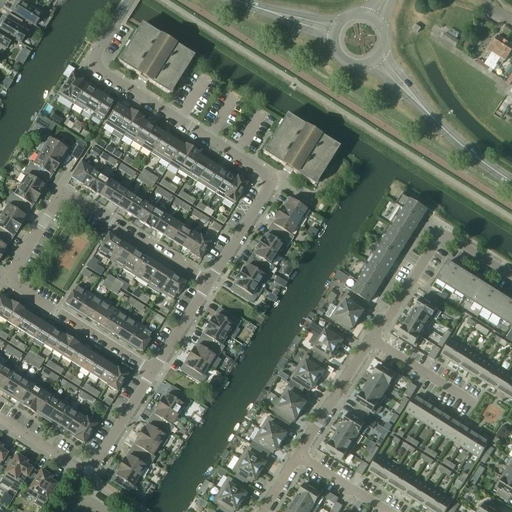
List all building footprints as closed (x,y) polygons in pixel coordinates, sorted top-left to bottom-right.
[(34,26),(43,12),(35,7),(37,5),(35,0),(20,0),(21,2),(19,6),(16,4),(11,12),(34,26)] [(12,39),(20,44),(28,30),(20,25),(22,22),(9,14),(4,24),(1,22),(0,23),(0,31),(12,39)] [(169,95),(192,57),(141,25),(117,62),(139,76),(138,79),(145,84),(147,81),(169,95)] [(455,40),(459,34),(451,29),(447,35),(455,40)] [(0,54),(2,55),(12,39),(0,31),(0,54)] [(506,41),(498,36),(488,50),(491,52),(485,63),(481,60),(480,62),(489,67),(506,41)] [(494,71),(497,66),(496,65),(500,58),(505,61),(511,49),(511,45),(506,41),(489,67),(494,71)] [(85,85),(80,82),(81,80),(72,73),(68,80),(67,79),(62,87),(63,87),(58,96),(73,105),(85,85)] [(96,89),(90,85),(89,87),(85,85),(73,105),(82,111),(96,89)] [(104,96),(101,95),(101,93),(96,89),(82,111),(91,117),(104,96)] [(91,117),(101,123),(114,101),(108,97),(107,98),(104,96),(91,117)] [(126,111),(123,109),(124,107),(118,103),(104,125),(114,131),(126,111)] [(137,114),(131,110),(129,113),(126,111),(114,131),(123,136),(137,114)] [(145,122),(141,120),(143,118),(137,114),(123,136),(132,142),(145,122)] [(292,172),(314,185),(337,148),(286,116),(262,153),(284,167),(283,169),(290,174),(292,172)] [(41,117),(37,124),(47,131),(51,124),(41,117)] [(73,125),(67,121),(64,126),(70,130),(73,125)] [(155,126),(149,122),(148,124),(145,122),(132,142),(141,148),(155,126)] [(70,130),(76,133),(79,128),(73,125),(70,130)] [(163,133),(160,131),(161,130),(155,126),(141,148),(150,154),(163,133)] [(80,135),(85,139),(88,134),(83,130),(80,135)] [(173,138),(167,134),(166,135),(163,133),(150,154),(159,159),(173,138)] [(58,166),(62,160),(60,159),(66,150),(45,137),(42,143),(45,145),(39,154),(58,166)] [(181,145),(178,143),(179,141),(173,138),(159,159),(168,165),(181,145)] [(99,141),(96,146),(102,149),(105,144),(99,141)] [(77,161),(84,149),(77,145),(70,157),(77,161)] [(192,149),(186,145),(184,147),(181,145),(168,165),(178,171),(192,149)] [(114,150),(108,146),(105,151),(111,155),(114,150)] [(94,148),(91,153),(97,157),(100,152),(94,148)] [(199,156),(196,154),(197,152),(192,149),(178,171),(187,176),(199,156)] [(111,155),(117,159),(120,154),(114,150),(111,155)] [(58,166),(39,154),(33,164),(30,162),(26,168),(46,180),(52,171),(54,172),(58,166)] [(109,157),(103,154),(100,159),(106,162),(109,157)] [(209,161),(203,157),(203,158),(199,156),(187,176),(196,182),(209,161)] [(106,162),(113,166),(116,161),(109,157),(106,162)] [(132,162),(126,158),(123,163),(129,166),(132,162)] [(218,168),(215,166),(215,164),(209,161),(196,182),(205,188),(218,168)] [(90,168),(80,162),(71,178),(80,184),(90,168)] [(129,166),(135,170),(138,165),(132,162),(129,166)] [(128,169),(122,165),(119,170),(125,174),(128,169)] [(46,180),(26,168),(23,174),(26,176),(20,185),(39,197),(42,191),(41,190),(46,180)] [(99,174),(90,168),(80,184),(83,186),(83,187),(89,191),(99,174)] [(228,172),(222,168),(221,170),(218,168),(205,188),(214,194),(228,172)] [(125,174),(131,178),(134,173),(128,169),(125,174)] [(150,174),(144,170),(141,175),(147,179),(150,174)] [(237,177),(236,179),(233,177),(234,176),(228,172),(214,194),(223,199),(237,177)] [(108,180),(99,174),(89,191),(95,194),(95,193),(98,195),(108,180)] [(153,183),(156,178),(150,174),(147,179),(153,183)] [(147,179),(141,175),(138,180),(144,184),(147,179)] [(233,205),(238,197),(239,197),(244,190),(243,189),(247,183),(237,177),(223,199),(233,205)] [(153,183),(147,179),(144,184),(150,188),(153,183)] [(117,186),(108,180),(98,195),(108,201),(117,186)] [(169,184),(163,181),(160,185),(166,189),(169,184)] [(175,188),(169,184),(166,189),(172,193),(175,188)] [(39,197),(20,185),(14,194),(11,192),(7,198),(27,211),(33,202),(35,203),(39,197)] [(126,191),(117,186),(108,201),(117,207),(126,191)] [(164,192),(158,188),(155,193),(161,197),(164,192)] [(136,197),(126,191),(117,207),(126,213),(136,197)] [(170,196),(164,192),(161,197),(167,200),(170,196)] [(187,196),(181,192),(178,197),(184,201),(187,196)] [(427,210),(401,194),(395,204),(404,210),(420,220),(427,210)] [(193,200),(187,196),(184,201),(190,204),(193,200)] [(145,203),(136,197),(126,213),(135,218),(145,203)] [(27,211),(7,198),(3,204),(7,206),(1,216),(20,227),(23,221),(22,220),(27,211)] [(183,203),(177,199),(174,204),(180,208),(183,203)] [(309,212),(288,199),(283,208),(281,207),(277,213),(296,225),(302,216),(305,218),(309,212)] [(154,208),(145,203),(135,218),(138,220),(138,221),(144,225),(154,208)] [(189,207),(183,203),(180,208),(186,212),(189,207)] [(206,207),(199,204),(196,208),(202,212),(206,207)] [(212,211),(206,207),(202,212),(209,216),(212,211)] [(163,214),(154,208),(144,225),(150,229),(150,228),(153,230),(163,214)] [(420,220),(404,210),(398,219),(392,228),(409,238),(415,229),(420,220)] [(201,215),(195,211),(192,216),(198,219),(201,215)] [(296,225),(277,213),(273,220),(275,221),(269,230),(289,243),(293,237),(290,235),(296,225)] [(172,220),(163,214),(153,230),(162,235),(172,220)] [(207,218),(201,215),(198,219),(204,223),(207,218)] [(20,227),(1,216),(0,216),(0,236),(8,241),(14,232),(16,233),(20,227)] [(220,216),(217,221),(223,225),(226,219),(220,216)] [(181,226),(172,220),(162,235),(172,241),(181,226)] [(215,224),(212,229),(218,233),(221,227),(215,224)] [(190,231),(181,226),(172,241),(181,247),(190,231)] [(409,238),(392,228),(387,237),(381,246),(398,256),(403,247),(409,238)] [(289,243),(269,230),(263,239),(262,238),(258,244),(277,256),(282,246),(286,248),(289,243)] [(199,237),(190,231),(181,247),(190,252),(189,253),(200,236),(199,237)] [(58,238),(63,241),(67,236),(61,232),(58,238)] [(122,241),(116,237),(115,239),(108,234),(106,237),(105,236),(101,243),(102,244),(100,246),(101,247),(97,253),(109,261),(122,241)] [(8,241),(0,236),(0,257),(0,258),(4,252),(3,251),(8,241)] [(189,253),(199,259),(202,255),(203,255),(208,248),(207,247),(210,242),(200,236),(189,253)] [(134,250),(127,246),(128,244),(122,241),(109,261),(122,269),(134,250)] [(277,256),(258,244),(254,250),(256,251),(250,260),(270,273),(274,267),(271,265),(277,256)] [(398,256),(381,246),(375,255),(369,264),(386,275),(392,266),(398,256)] [(147,257),(141,253),(140,255),(134,250),(122,269),(135,277),(147,257)] [(159,266),(152,262),(153,260),(147,257),(135,277),(148,285),(159,266)] [(270,273),(250,260),(244,269),(243,268),(239,274),(257,286),(263,277),(266,279),(270,273)] [(86,267),(92,271),(95,265),(89,262),(86,267)] [(289,263),(285,268),(291,272),(294,267),(289,263)] [(457,269),(447,263),(431,288),(438,292),(441,294),(443,292),(447,285),(457,269)] [(369,264),(364,273),(358,282),(375,293),(380,284),(386,275),(369,264)] [(173,273),(167,269),(166,271),(159,266),(148,285),(160,293),(173,273)] [(81,275),(87,278),(90,273),(84,269),(81,275)] [(466,274),(457,269),(447,285),(456,291),(465,297),(475,280),(466,274)] [(160,293),(172,300),(176,294),(177,295),(179,292),(180,293),(184,285),(183,285),(185,282),(178,278),(179,276),(173,273),(160,293)] [(257,286),(239,274),(235,281),(237,282),(231,291),(251,304),(255,298),(252,296),(257,286)] [(115,280),(109,276),(106,281),(112,285),(115,280)] [(375,293),(358,282),(350,277),(344,287),(369,303),(375,293)] [(118,289),(121,283),(115,280),(112,285),(118,289)] [(484,286),(475,280),(465,297),(474,303),(483,308),(494,292),(484,286)] [(112,285),(106,281),(102,287),(108,291),(112,285)] [(118,289),(112,285),(108,291),(115,294),(118,289)] [(89,293),(77,286),(73,292),(72,292),(70,294),(69,293),(65,301),(66,301),(64,304),(71,308),(70,310),(76,314),(89,293)] [(141,294),(135,291),(132,296),(138,300),(141,294)] [(438,292),(436,295),(445,300),(448,295),(443,292),(441,294),(438,292)] [(503,297),(494,292),(483,308),(492,314),(501,320),(511,303),(503,297)] [(102,301),(89,293),(76,314),(82,317),(83,316),(90,320),(102,301)] [(138,300),(144,304),(148,298),(141,294),(138,300)] [(433,320),(439,310),(435,308),(439,302),(427,294),(423,300),(421,299),(415,308),(433,320)] [(352,295),(350,298),(345,295),(337,307),(358,320),(363,312),(362,311),(364,307),(360,304),(362,301),(352,295)] [(137,302),(130,299),(127,304),(133,308),(137,302)] [(17,306),(11,302),(10,303),(7,301),(0,311),(0,318),(6,322),(17,306)] [(114,309),(102,301),(90,320),(97,324),(96,326),(102,329),(114,309)] [(133,308),(139,311),(143,306),(137,302),(133,308)] [(511,303),(501,320),(511,325),(511,326),(511,303)] [(25,312),(22,310),(23,309),(17,306),(6,322),(15,328),(25,312)] [(358,320),(337,307),(330,319),(349,331),(351,327),(353,328),(358,320)] [(163,308),(159,313),(165,317),(169,311),(163,308)] [(433,320),(415,308),(409,317),(428,329),(433,320)] [(127,317),(114,309),(102,329),(108,333),(109,331),(115,336),(127,317)] [(226,336),(232,326),(236,328),(239,322),(219,309),(213,319),(212,318),(208,324),(226,336)] [(34,318),(25,312),(15,328),(25,334),(34,318)] [(154,321),(160,325),(164,319),(158,316),(154,321)] [(140,325),(127,317),(115,336),(122,340),(121,342),(127,345),(140,325)] [(428,329),(409,317),(403,326),(422,338),(428,329)] [(44,324),(34,318),(25,334),(34,340),(44,324)] [(53,329),(44,324),(34,340),(43,345),(53,329)] [(226,336),(208,324),(204,330),(206,331),(200,340),(220,353),(224,347),(221,345),(226,336)] [(152,333),(140,325),(127,345),(133,349),(134,347),(141,352),(143,350),(148,343),(147,342),(149,340),(148,339),(152,333)] [(422,338),(403,326),(397,336),(416,348),(422,338)] [(343,337),(327,327),(320,339),(337,349),(342,341),(341,340),(343,337)] [(62,335),(53,329),(43,345),(52,351),(62,335)] [(451,333),(447,331),(442,338),(446,340),(451,333)] [(72,340),(66,336),(65,337),(62,335),(52,351),(61,357),(72,340)] [(446,340),(442,338),(437,345),(441,348),(446,340)] [(19,343),(13,339),(10,344),(16,348),(19,343)] [(337,349),(320,339),(312,351),(328,361),(330,357),(332,358),(337,349)] [(460,345),(451,339),(440,355),(450,361),(460,345)] [(81,346),(78,344),(72,340),(61,357),(70,363),(81,346)] [(220,353),(200,340),(194,349),(193,348),(189,354),(207,366),(213,357),(216,359),(220,353)] [(16,348),(22,351),(25,347),(19,343),(16,348)] [(469,350),(460,345),(450,361),(459,366),(469,350)] [(14,350),(8,346),(5,351),(11,355),(14,350)] [(90,352),(81,346),(70,363),(79,368),(90,352)] [(433,360),(440,350),(434,346),(427,357),(433,360)] [(11,355),(17,359),(20,354),(14,350),(11,355)] [(478,356),(469,350),(459,366),(468,372),(478,356)] [(36,355),(30,352),(27,357),(33,360),(36,355)] [(99,358),(90,352),(79,368),(88,374),(99,358)] [(207,366),(189,354),(185,361),(187,362),(181,371),(201,384),(205,378),(202,376),(207,366)] [(39,364),(43,359),(36,355),(33,360),(39,364)] [(324,367),(305,355),(297,367),(318,380),(323,372),(322,371),(324,367)] [(488,362),(478,356),(468,372),(477,378),(488,362)] [(33,360),(27,357),(24,362),(30,365),(33,360)] [(108,364),(99,358),(88,374),(97,380),(108,364)] [(39,364),(33,360),(30,365),(36,369),(39,364)] [(56,366),(49,362),(46,367),(52,371),(56,366)] [(497,368),(488,362),(477,378),(487,384),(497,368)] [(117,369),(117,368),(116,369),(108,364),(97,380),(106,386),(117,369)] [(52,371),(59,374),(62,370),(56,366),(52,371)] [(391,387),(397,377),(379,366),(373,375),(391,387)] [(300,390),(302,387),(309,391),(311,388),(312,388),(318,380),(297,367),(290,379),(293,382),(291,385),(300,390)] [(14,370),(12,373),(3,368),(0,372),(0,389),(2,390),(14,370)] [(506,374),(497,368),(487,384),(496,390),(506,374)] [(51,373),(45,369),(42,374),(48,378),(51,373)] [(116,392),(119,387),(120,388),(125,380),(124,379),(127,375),(117,369),(106,386),(116,392)] [(24,376),(14,370),(2,390),(5,392),(4,394),(10,398),(24,376)] [(48,378),(54,382),(57,377),(51,373),(48,378)] [(74,377),(68,373),(65,378),(71,382),(74,377)] [(511,384),(511,377),(506,374),(496,390),(505,395),(511,384)] [(391,387),(373,375),(367,384),(386,396),(383,394),(388,386),(391,387)] [(33,382),(24,376),(10,398),(16,401),(17,400),(20,402),(33,382)] [(71,382),(77,386),(80,381),(74,377),(71,382)] [(69,385),(63,381),(60,386),(66,389),(69,385)] [(42,387),(33,382),(20,402),(23,404),(22,406),(28,410),(42,387)] [(386,396),(367,384),(361,393),(380,405),(386,396)] [(404,395),(410,398),(416,387),(410,384),(404,395)] [(66,389),(72,393),(75,388),(69,385),(66,389)] [(92,389),(86,385),(83,390),(89,394),(92,389)] [(42,387),(28,410),(34,413),(35,411),(38,413),(51,393),(42,387)] [(306,399),(287,387),(280,399),(300,412),(305,403),(304,403),(306,399)] [(89,394),(95,397),(98,392),(92,389),(89,394)] [(176,416),(182,406),(185,408),(189,402),(169,389),(163,399),(162,398),(158,404),(176,416)] [(88,396),(81,392),(78,397),(84,401),(88,396)] [(60,399),(51,393),(38,413),(42,415),(41,417),(47,420),(60,399)] [(380,405),(361,393),(355,403),(358,404),(354,410),(366,418),(370,412),(374,415),(380,405)] [(84,401),(91,405),(94,400),(88,396),(84,401)] [(424,401),(415,396),(405,412),(414,417),(424,401)] [(103,402),(109,406),(113,401),(107,397),(103,402)] [(409,400),(405,398),(400,405),(404,407),(409,400)] [(67,408),(59,402),(61,399),(60,399),(47,420),(53,424),(54,423),(57,425),(67,408)] [(272,411),(278,415),(276,418),(280,420),(285,423),(287,420),(291,423),(294,419),(295,420),(300,412),(280,399),(272,411)] [(434,407),(424,401),(414,417),(423,423),(434,407)] [(176,416),(158,404),(154,410),(156,411),(150,420),(170,433),(174,427),(171,425),(176,416)] [(98,410),(104,414),(108,409),(102,405),(98,410)] [(404,407),(400,405),(395,412),(399,415),(404,407)] [(443,413),(434,407),(423,423),(433,429),(443,413)] [(77,413),(67,408),(57,425),(60,427),(59,428),(65,432),(77,413)] [(366,418),(354,410),(351,416),(348,414),(342,424),(361,435),(367,426),(363,423),(366,418)] [(85,419),(77,413),(65,432),(71,436),(72,434),(75,436),(85,419)] [(452,419),(443,413),(433,429),(442,435),(452,419)] [(394,414),(390,421),(394,424),(398,417),(394,414)] [(97,422),(87,416),(85,419),(75,436),(73,438),(83,444),(87,438),(88,438),(93,431),(92,430),(97,422)] [(287,429),(286,429),(288,426),(285,423),(280,420),(278,424),(268,417),(261,430),(281,442),(286,434),(285,433),(287,429)] [(461,424),(452,419),(442,435),(451,441),(461,424)] [(170,433),(150,420),(144,429),(143,428),(139,434),(157,446),(163,437),(166,439),(170,433)] [(361,435),(342,424),(337,433),(355,444),(361,435)] [(470,430),(461,424),(451,441),(460,446),(470,430)] [(253,442),(272,454),(275,450),(276,451),(281,442),(261,430),(253,442)] [(480,436),(470,430),(460,446),(470,452),(480,436)] [(355,444),(337,433),(331,442),(349,454),(355,444)] [(157,446),(139,434),(135,441),(137,442),(131,451),(151,463),(155,457),(151,455),(157,446)] [(479,458),(489,442),(480,436),(470,452),(479,458)] [(380,438),(375,445),(379,447),(384,440),(380,438)] [(495,447),(499,440),(495,438),(491,445),(495,447)] [(349,454),(331,442),(325,451),(344,463),(349,454)] [(374,456),(378,449),(374,446),(370,454),(374,456)] [(240,459),(260,472),(265,464),(264,463),(266,459),(247,447),(240,459)] [(493,449),(489,447),(485,454),(489,457),(493,449)] [(151,463),(131,451),(125,460),(123,459),(120,465),(138,477),(144,467),(147,469),(151,463)] [(374,456),(370,454),(365,461),(369,463),(374,456)] [(489,457),(485,454),(480,461),(484,464),(489,457)] [(11,485),(9,489),(16,493),(31,469),(25,465),(27,462),(16,455),(12,461),(8,459),(4,466),(7,468),(1,478),(11,485)] [(387,461),(378,455),(368,471),(377,477),(387,461)] [(260,472),(240,459),(232,471),(251,483),(254,479),(255,480),(260,472)] [(362,461),(355,472),(361,476),(368,465),(362,461)] [(396,467),(387,461),(377,477),(386,483),(396,467)] [(138,477),(120,465),(116,471),(117,472),(112,481),(132,494),(136,488),(132,486),(138,477)] [(406,472),(396,467),(386,483),(395,489),(406,472)] [(511,471),(506,468),(501,477),(511,483),(511,471)] [(36,500),(34,504),(41,509),(56,484),(49,480),(51,477),(40,470),(37,477),(33,474),(28,481),(32,484),(26,494),(36,500)] [(415,478),(406,472),(395,489),(405,494),(415,478)] [(468,476),(462,472),(457,480),(463,484),(468,476)] [(247,490),(245,488),(247,485),(235,477),(232,480),(228,478),(221,490),(241,503),(246,494),(245,493),(247,490)] [(511,483),(501,477),(495,486),(499,489),(495,495),(507,502),(511,496),(511,497),(511,483)] [(424,484),(415,478),(405,494),(414,500),(424,484)] [(320,494),(323,490),(310,481),(307,486),(304,484),(298,494),(317,506),(323,496),(320,494)] [(433,490),(424,484),(414,500),(423,506),(433,490)] [(213,502),(220,506),(218,510),(221,511),(228,511),(229,511),(233,511),(234,510),(236,511),(241,503),(221,490),(213,502)] [(442,496),(433,490),(423,506),(432,511),(442,496)] [(317,506),(298,494),(293,503),(306,511),(309,511),(314,504),(317,506)] [(445,511),(452,501),(442,496),(432,511),(445,511)] [(497,511),(501,507),(489,500),(485,506),(481,503),(475,511),(497,511)] [(454,511),(459,505),(455,502),(450,510),(453,511),(454,511)] [(306,511),(293,503),(286,511),(306,511)] [(338,511),(342,506),(336,503),(330,511),(338,511)]
